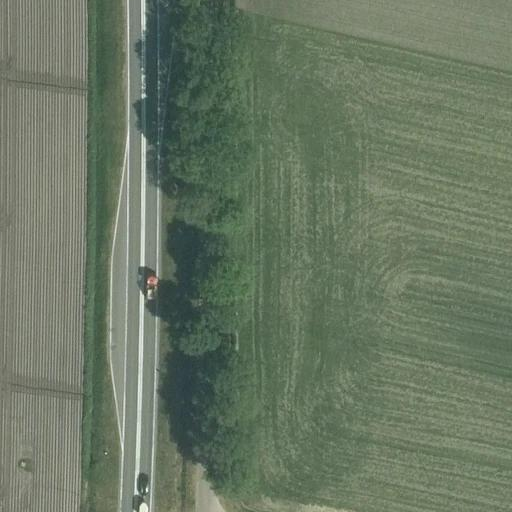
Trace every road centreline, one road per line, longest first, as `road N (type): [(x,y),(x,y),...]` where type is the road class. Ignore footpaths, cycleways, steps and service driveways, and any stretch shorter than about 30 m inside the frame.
road 1 (trunk): [(135,511),(144,0)]
road 2 (unclassified): [(210,511),(208,0)]
